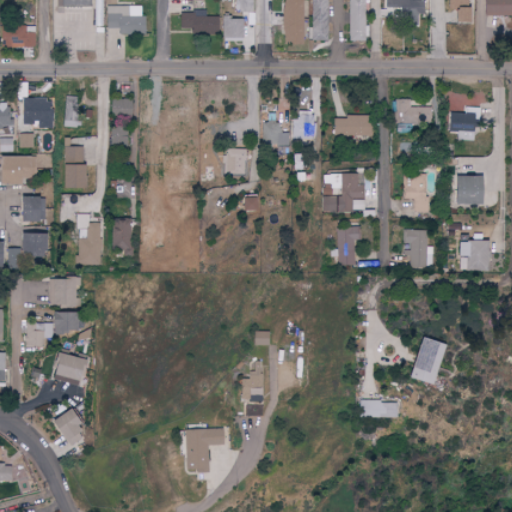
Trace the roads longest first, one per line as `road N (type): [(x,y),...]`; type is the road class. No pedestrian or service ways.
road 1 (residential): [(0,66),(511,70)]
road 2 (residential): [(386,71),(383,249)]
road 3 (residential): [(0,417),(45,455),(72,511)]
